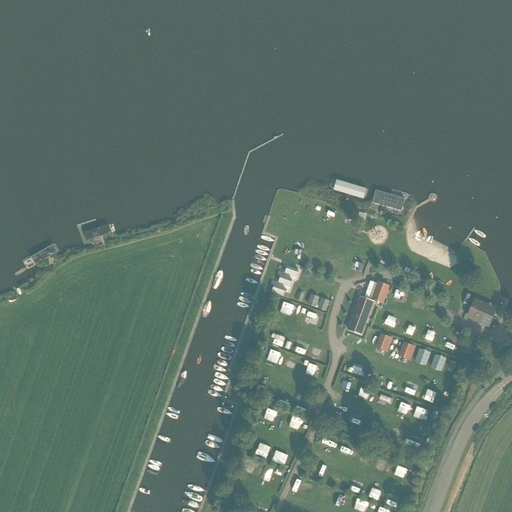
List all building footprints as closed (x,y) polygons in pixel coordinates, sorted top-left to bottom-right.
[(368,188),(335,179),(332,189),(365,199),(368,188)] [(404,200),(379,191),(375,201),(400,210),(404,200)] [(80,233),(83,243),(101,237),(116,232),(113,222),(80,233)] [(58,253),(52,244),(22,261),(27,271),(48,259),(58,253)] [(292,262),(302,265),(304,256),(311,258),(312,254),(322,257),(325,247),(315,244),(314,248),(304,245),(301,254),(295,252),(292,262)] [(287,265),(288,266),(286,272),(285,271),(285,272),(297,276),(299,269),(287,265)] [(280,273),(280,274),(281,274),(278,280),(277,280),(289,284),(291,278),(280,273)] [(273,282),(274,282),(271,288),(270,288),(282,292),(284,286),(273,282)] [(390,286),(378,282),(372,300),(383,304),(390,286)] [(347,330),(360,336),(373,302),(360,297),(347,330)] [(466,318),(489,328),(492,321),(497,309),(474,299),(466,318)] [(391,339),(381,335),(377,346),(386,349),(388,344),(389,344),(391,339)] [(414,348),(404,344),(400,355),(409,358),(411,353),(412,353),(414,348)]
